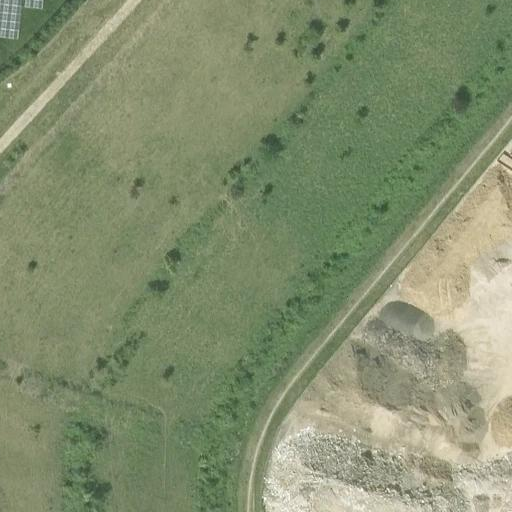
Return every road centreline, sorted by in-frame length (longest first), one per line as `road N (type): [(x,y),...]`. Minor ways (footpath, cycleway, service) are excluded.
road 1 (track): [(246,511),(249,450),(274,396),(511,112)]
road 2 (track): [(0,153),(132,0)]
